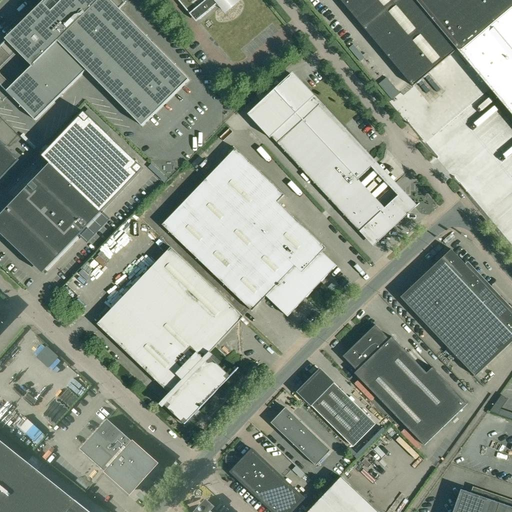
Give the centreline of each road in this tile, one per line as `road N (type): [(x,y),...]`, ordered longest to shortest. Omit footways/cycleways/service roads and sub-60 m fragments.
road 1 (unknown): [(317,340),(415,444),(433,448),(471,401),(365,293)]
road 2 (unclassified): [(456,213),(372,286),(194,467)]
road 3 (unknown): [(294,363),(169,241),(155,239),(64,345)]
road 4 (unclassified): [(282,0),(456,213)]
road 5 (unclassified): [(194,467),(0,284)]
road 6 (unknown): [(389,272),(248,121),(245,103),(260,92)]
road 7 (unknown): [(372,286),(246,143)]
road 8 (unknown): [(144,140),(86,90),(38,134),(0,105)]
road 9 (unknown): [(173,0),(232,72),(285,35)]
road 10 (unknown): [(144,140),(173,154),(217,108),(206,87)]
